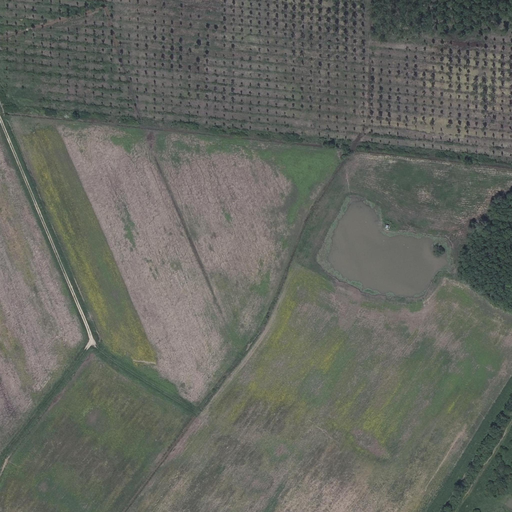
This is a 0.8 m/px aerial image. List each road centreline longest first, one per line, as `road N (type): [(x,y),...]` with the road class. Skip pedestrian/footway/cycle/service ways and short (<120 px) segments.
road 1 (track): [(100,351),(206,413),(274,321),(345,191),(453,234),(462,248),(460,281),(511,316)]
road 2 (unclassified): [(0,114),(100,351)]
road 3 (track): [(93,342),(0,463)]
